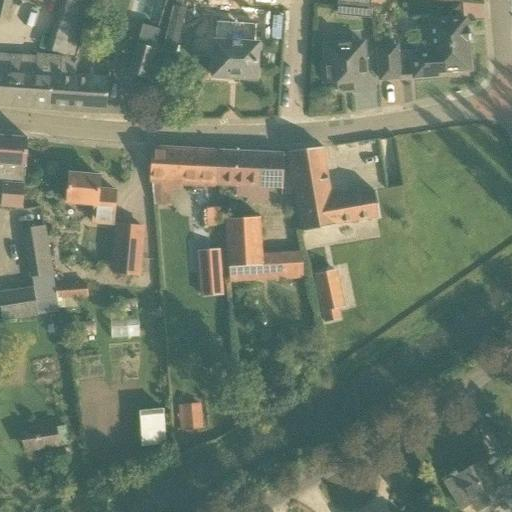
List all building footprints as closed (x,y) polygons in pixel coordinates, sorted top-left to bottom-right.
[(0,0),(0,20),(6,22),(11,1),(0,0)] [(371,19),(370,12),(369,0),(337,0),(337,9),(336,16),(371,19)] [(460,3),(449,4),(450,10),(454,14),(461,13),(460,3)] [(259,26),(259,18),(260,8),(217,4),(212,77),(255,80),(258,44),(257,44),(258,26),(259,26)] [(465,30),(465,20),(432,24),(434,54),(413,55),(414,77),(437,75),(437,72),(469,69),(466,41),(470,41),(469,29),(465,30)] [(367,90),(363,43),(323,46),(325,64),(322,64),(323,83),(337,82),(338,92),(367,90)] [(146,80),(152,60),(155,50),(137,45),(128,74),(146,80)] [(380,80),(398,78),(397,48),(378,49),(380,80)] [(0,106),(14,107),(14,84),(29,84),(27,72),(20,71),(22,56),(0,54),(0,106)] [(14,107),(51,110),(52,68),(56,69),(69,67),(71,58),(36,54),(36,57),(35,72),(27,72),(29,84),(14,84),(14,107)] [(75,76),(76,58),(71,58),(69,67),(56,69),(52,68),(51,110),(105,114),(108,78),(75,76)] [(22,209),(22,207),(28,138),(0,136),(0,188),(2,188),(0,208),(22,209)] [(219,186),(219,180),(212,180),(215,152),(152,148),(150,183),(152,183),(152,188),(171,189),(181,189),(182,184),(219,186)] [(288,152),(288,155),(298,218),(299,217),(301,231),(358,223),(379,220),(374,191),(330,198),(323,148),(288,152)] [(282,189),(284,155),(215,152),(212,180),(219,180),(219,186),(237,187),(247,188),(246,198),(246,203),(268,204),(269,188),(282,189)] [(113,225),(114,207),(116,191),(98,190),(100,177),(69,174),(66,205),(92,206),(91,224),(113,225)] [(216,226),(216,207),(200,208),(201,227),(216,226)] [(230,283),(236,283),(304,277),(302,251),(263,254),(260,217),(225,220),(230,283)] [(138,276),(142,228),(117,225),(113,274),(138,276)] [(53,275),(45,227),(21,231),(29,279),(31,279),(52,275),(53,275)] [(221,271),(203,272),(204,296),(223,295),(221,271)] [(35,302),(36,315),(58,311),(56,299),(54,287),(52,275),(31,279),(33,288),(35,302)] [(59,287),(54,287),(56,299),(60,298),(60,299),(62,299),(74,298),(86,298),(85,284),(59,285),(59,287)] [(33,288),(0,292),(0,307),(2,321),(37,317),(33,288)] [(338,306),(321,310),(323,321),(340,317),(338,306)] [(138,318),(109,318),(108,336),(137,336),(138,318)] [(199,403),(178,405),(180,430),(201,428),(199,403)] [(165,444),(162,409),(138,411),(141,446),(165,444)] [(24,453),(58,448),(54,424),(20,429),(24,453)] [(511,468),(487,483),(477,465),(478,465),(477,464),(445,483),(461,510),(471,504),(475,511),(477,511),(478,511),(510,493),(511,496),(511,468)]
